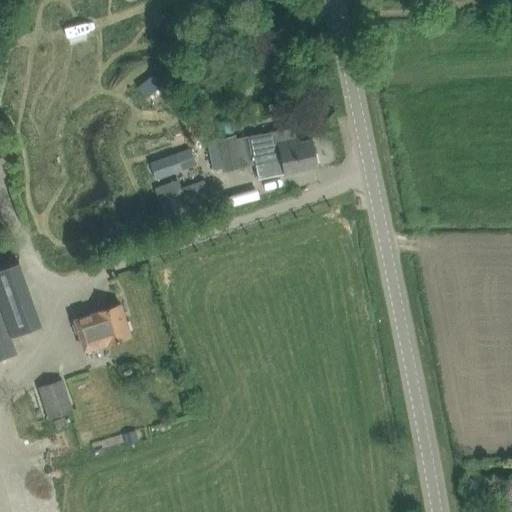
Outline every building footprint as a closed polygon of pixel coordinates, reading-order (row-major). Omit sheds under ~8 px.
[(511,6),(511,0),(443,0),(446,14),(511,6)] [(236,55),(239,66),(264,60),(261,49),(236,55)] [(312,139),(300,142),(299,138),(297,138),(294,127),(250,136),(256,163),(272,160),(275,173),(285,171),(285,173),(317,167),(312,139)] [(236,135),(218,138),(224,169),(242,165),(236,135)] [(190,149),(174,155),(180,172),(196,166),(190,149)] [(212,203),(205,185),(199,187),(198,184),(159,197),(167,220),(212,203)] [(0,355),(17,350),(11,333),(42,323),(19,258),(0,265),(0,355)] [(80,331),(81,334),(80,335),(85,350),(105,343),(131,335),(121,304),(95,312),(96,313),(77,319),(77,321),(73,322),(76,332),(80,331)] [(39,387),(50,418),(73,410),(63,380),(39,387)] [(136,428),(123,432),(127,445),(140,441),(136,428)] [(27,488),(69,474),(64,460),(22,474),(27,488)]
